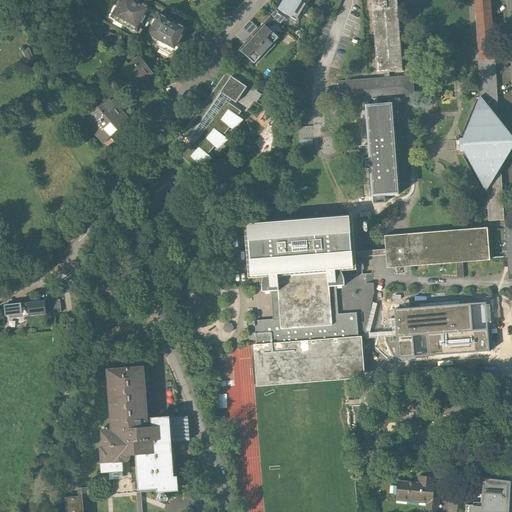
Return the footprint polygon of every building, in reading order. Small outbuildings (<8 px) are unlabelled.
[(97,12),(85,0),(81,0),(70,10),(84,24),(97,12)] [(152,7),(138,0),(120,0),(112,15),(139,30),(152,7)] [(297,23),(308,6),(297,0),(283,0),(277,11),(297,23)] [(396,0),(372,0),(378,75),(402,73),(399,34),(396,0)] [(476,0),(481,61),(494,60),(494,55),(489,0),(476,0)] [(188,28),(160,13),(149,32),(155,39),(176,51),(188,28)] [(270,17),(263,25),(266,28),(274,20),(270,17)] [(236,36),(245,44),(251,38),(259,29),(250,21),(236,36)] [(278,39),(266,28),(263,25),(259,29),(251,38),(266,52),(278,39)] [(101,46),(89,32),(68,50),(75,58),(81,52),(87,58),(101,46)] [(117,36),(108,32),(102,42),(115,44),(117,36)] [(245,44),(239,50),(244,55),(254,65),(266,52),(251,38),(245,44)] [(29,49),(22,51),(25,58),(27,57),(29,62),(34,60),(29,49)] [(238,62),(244,55),(239,50),(232,58),(238,62)] [(158,73),(145,55),(127,68),(138,83),(150,74),(152,77),(158,73)] [(481,61),(484,102),(498,120),(494,60),(481,61)] [(247,86),(226,72),(184,135),(194,144),(182,156),(196,169),(199,165),(202,168),(214,159),(208,154),(215,146),(218,150),(229,141),(224,136),(230,127),(233,129),(243,121),(238,117),(241,111),(229,103),(231,99),(236,103),(247,86)] [(283,78),(278,74),(274,80),(278,83),(283,78)] [(413,78),(339,83),(340,104),(414,99),(413,87),(413,78)] [(164,94),(161,86),(150,92),(153,99),(164,94)] [(267,93),(261,89),(257,95),(263,99),(267,93)] [(55,101),(58,108),(66,104),(62,97),(55,101)] [(484,102),(480,97),(462,139),(459,139),(460,146),(460,153),(465,153),(486,191),(501,169),(511,150),(511,135),(511,136),(498,120),(484,102)] [(75,113),(84,123),(97,111),(94,107),(95,106),(89,100),(75,113)] [(84,123),(103,145),(129,122),(110,100),(97,111),(84,123)] [(395,151),(391,104),(367,106),(370,153),(373,200),(398,198),(395,151)] [(501,169),(486,191),(488,207),(489,222),(504,221),(501,169)] [(352,219),(352,218),(247,226),(250,268),(251,278),(264,278),(278,277),(326,274),(341,273),(357,272),(355,260),(355,257),(355,252),(352,219)] [(489,228),(384,233),(386,266),(490,260),(489,228)] [(343,276),(341,273),(326,274),(328,287),(336,287),(339,287),(344,287),(344,281),(344,278),(343,276)] [(326,274),(278,277),(279,292),(281,329),(333,326),(331,315),(328,287),(326,274)] [(279,292),(278,277),(264,278),(262,284),(262,285),(261,288),(262,292),(268,292),(271,292),(279,292)] [(281,329),(279,292),(271,292),(273,320),(254,321),(256,339),(257,345),(358,337),(357,323),(356,313),(338,314),(336,287),(328,287),(331,315),(333,326),(281,329)] [(61,312),(60,300),(4,306),(6,319),(61,312)] [(395,311),(400,359),(491,351),(487,303),(395,311)] [(361,337),(358,337),(257,345),(251,345),(256,387),(345,380),(364,379),(361,337)] [(150,365),(113,368),(117,427),(107,427),(108,443),(106,443),(107,467),(128,466),(128,461),(132,460),(135,458),(135,456),(144,455),(146,487),(146,489),(147,489),(165,488),(165,491),(183,490),(182,478),(179,478),(176,443),(175,417),(174,415),(159,416),(159,427),(154,427),(150,365)] [(194,415),(175,417),(176,443),(185,443),(186,449),(186,451),(188,453),(189,454),(191,455),(193,454),(195,452),(196,451),(196,449),(194,415)] [(423,484),(402,482),(400,500),(432,503),(431,509),(442,511),(443,497),(437,496),(439,478),(424,476),(423,484)] [(467,505),(466,511),(509,511),(511,482),(484,478),(481,503),(474,503),(474,506),(467,505)] [(92,486),(88,488),(87,486),(84,486),(84,495),(70,496),(71,511),(89,511),(88,494),(92,493),(95,492),(96,491),(97,490),(97,488),(96,487),(95,486),(92,486)]
